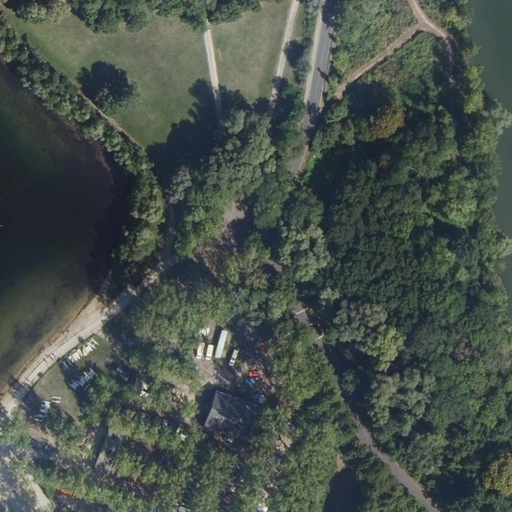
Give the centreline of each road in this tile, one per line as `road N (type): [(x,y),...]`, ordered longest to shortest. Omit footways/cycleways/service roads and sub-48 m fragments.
road 1 (residential): [(332,0),(273,248),(354,419),(434,511)]
road 2 (track): [(200,0),(235,219)]
road 3 (track): [(172,511),(213,387)]
